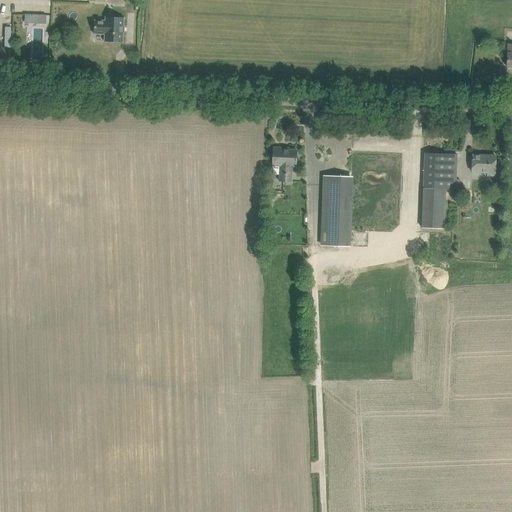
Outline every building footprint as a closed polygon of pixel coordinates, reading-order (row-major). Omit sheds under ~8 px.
[(46,15),(25,15),(25,22),(46,23),(46,15)] [(114,18),(106,17),(106,21),(103,21),(95,21),(94,33),(105,33),(105,41),(122,42),(123,18),(114,18)] [(274,147),(273,157),(272,165),(279,165),(278,180),(291,181),(291,166),(296,166),(296,150),(283,149),(283,148),(274,147)] [(402,162),(402,152),(351,150),(350,177),(346,177),(346,180),(337,180),(337,186),(324,185),(322,245),(349,246),(349,231),(371,231),(398,233),(402,162)] [(455,189),(456,164),(457,154),(425,153),(424,163),(423,188),(446,189),(455,189)] [(495,175),(495,166),(496,156),(473,155),(472,165),(472,171),(487,172),(487,175),(495,175)] [(446,189),(423,188),(422,228),(444,229),(446,189)] [(355,289),(358,291),(360,291),(363,291),(366,289),(368,287),(368,284),(368,282),(368,279),(366,277),(363,275),(361,275),(358,275),(356,276),(354,278),(353,280),(352,282),(353,285),(353,287),(355,289)] [(391,344),(387,337),(380,331),(372,329),(364,328),(356,331),(349,336),(344,343),(342,351),(343,360),(346,367),(352,373),(359,377),(367,379),(376,377),(383,374),(389,368),(392,360),(393,352),(391,344)]
